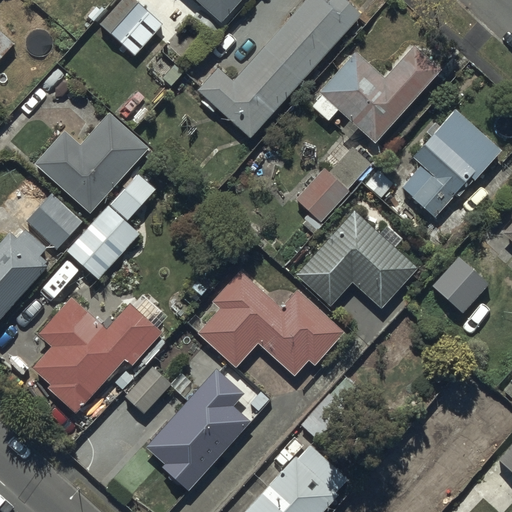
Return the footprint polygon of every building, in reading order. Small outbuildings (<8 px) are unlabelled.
[(140,0),(116,0),(100,18),(136,51),(163,21),(140,0)] [(300,0),(233,75),(218,61),(197,85),(206,92),(201,98),(213,109),(218,103),(250,132),(362,8),(353,0),(300,0)] [(197,0),(201,4),(204,1),(220,17),(235,0),(240,0),(197,0)] [(0,56),(16,38),(0,24),(0,56)] [(385,70),(356,45),(318,86),(322,90),(313,99),(329,114),(339,103),(351,114),(341,124),(350,131),(359,122),(375,137),(441,64),(413,39),(385,70)] [(501,143),(454,103),(438,123),(433,119),(427,127),(430,130),(413,151),(422,159),(403,182),(437,211),(457,188),(460,191),(501,143)] [(81,140),(65,126),(35,159),(91,207),(149,141),(110,107),(81,140)] [(352,148),(329,174),(348,190),(370,164),(352,148)] [(395,179),(379,166),(364,183),(380,197),(395,179)] [(305,218),(317,229),(350,192),(348,190),(329,174),(324,169),(296,200),(311,213),(305,218)] [(137,170),(111,199),(128,214),(154,185),(137,170)] [(83,214),(53,187),(27,217),(57,244),(83,214)] [(140,229),(109,201),(67,246),(98,274),(140,229)] [(315,251),(297,269),(330,301),(353,277),(381,303),(418,264),(395,242),(402,234),(388,220),(380,229),(355,205),(349,210),(347,208),(310,247),(315,251)] [(511,217),(503,227),(511,234),(511,217)] [(17,232),(9,225),(0,235),(0,309),(48,257),(39,249),(45,243),(24,224),(17,232)] [(490,279),(459,250),(433,280),(464,308),(490,279)] [(213,277),(197,264),(181,283),(197,296),(213,277)] [(281,303),(240,265),(212,296),(219,302),(197,327),(236,362),(258,338),(294,370),(308,355),(314,360),(344,326),(298,284),(281,303)] [(123,355),(131,362),(161,329),(128,299),(105,324),(70,292),(36,329),(51,343),(31,364),(49,380),(46,383),(74,408),(123,355)] [(169,381),(150,365),(125,394),(144,410),(169,381)] [(186,487),(249,419),(231,403),(242,391),(216,367),(145,444),(163,461),(161,464),(186,487)] [(511,373),(501,386),(511,394),(511,373)] [(328,390),(301,420),(314,432),(342,403),(328,390)] [(406,457),(440,418),(425,405),(391,445),(388,442),(362,474),(385,494),(412,462),(406,457)] [(511,440),(497,457),(511,470),(511,440)] [(317,511),(347,480),(307,443),(242,511),(317,511)]
